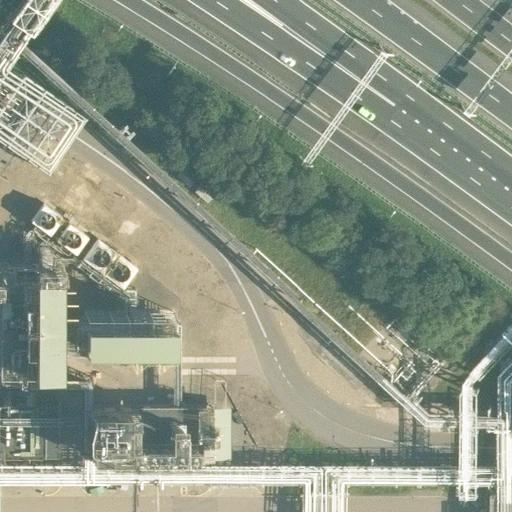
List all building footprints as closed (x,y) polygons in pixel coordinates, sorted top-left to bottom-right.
[(184,168),(177,175),(189,186),(196,179),(184,168)] [(194,191),(206,203),(213,195),(201,184),(194,191)] [(88,236),(43,203),(30,219),(75,253),(88,236)] [(0,372),(63,373),(64,274),(24,274),(24,264),(0,263),(0,372)] [(158,312),(91,315),(93,359),(160,356),(158,312)] [(511,345),(499,359),(511,370),(511,345)] [(0,457),(59,458),(58,406),(0,405),(0,457)] [(212,405),(93,405),(93,458),(212,458),(212,405)]
